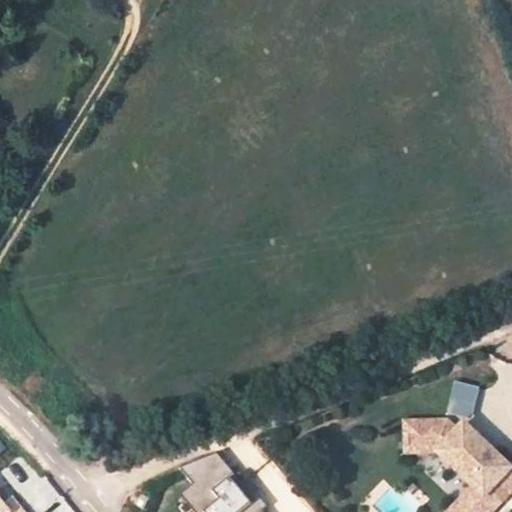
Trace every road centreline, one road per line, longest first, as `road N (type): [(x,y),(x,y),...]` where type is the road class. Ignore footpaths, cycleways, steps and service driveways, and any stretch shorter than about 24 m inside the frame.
road 1 (track): [(87,501),(511,328)]
road 2 (unclassified): [(95,511),(0,403)]
